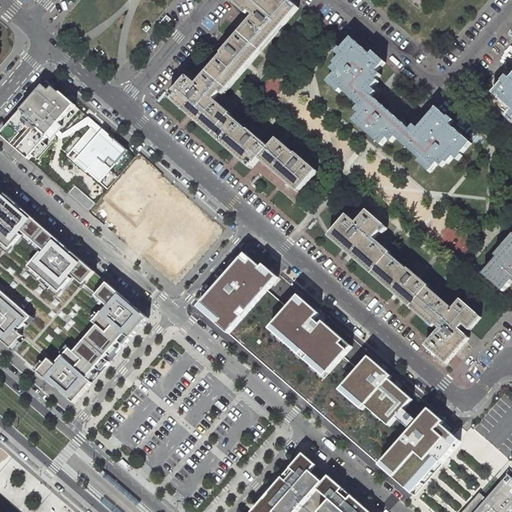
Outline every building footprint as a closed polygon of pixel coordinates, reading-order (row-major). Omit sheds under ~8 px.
[(260,47),(295,5),(289,0),(267,0),(266,1),(264,0),(235,0),(253,16),(227,47),(230,47),(260,47)] [(340,90),(358,107),(354,111),(359,115),(353,122),(381,147),(387,140),(391,144),(395,139),(420,161),(417,164),(429,175),(437,166),(441,169),(445,164),(447,166),(453,159),(457,163),(462,158),(460,156),(470,146),(449,126),(452,122),(448,118),(446,120),(435,110),(416,130),(412,135),(408,131),(371,97),(367,93),(371,89),(378,82),(376,80),(380,75),(377,71),(384,63),(373,53),(371,55),(350,37),(340,49),(339,48),(335,52),(339,56),(332,64),(334,66),(330,70),(334,74),(327,82),(338,92),(340,90)] [(171,96),(254,169),(263,159),(302,193),(317,174),(296,155),(295,156),(278,141),(271,150),(216,101),(264,47),(260,47),(230,47),(197,84),(189,77),(171,96)] [(505,85),(510,80),(507,76),(501,82),(503,83),(505,85)] [(511,77),(510,80),(505,85),(503,83),(492,94),(511,112),(511,114),(509,118),(511,120),(511,77)] [(79,108),(49,82),(1,136),(31,162),(79,108)] [(371,97),(375,92),(371,89),(367,93),(371,97)] [(100,124),(71,156),(109,189),(138,157),(100,124)] [(412,126),(408,131),(412,135),(416,130),(412,126)] [(109,189),(165,237),(145,261),(176,288),(227,229),(141,154),(138,157),(109,189)] [(85,263),(39,223),(37,226),(32,222),(34,219),(27,213),(26,215),(23,212),(25,211),(0,189),(0,336),(43,374),(42,375),(64,392),(63,393),(76,404),(149,319),(130,303),(129,304),(126,302),(128,301),(116,290),(113,293),(109,289),(111,286),(90,267),(87,270),(82,266),(85,263)] [(353,224),(347,219),(331,237),(361,264),(361,260),(442,330),(428,347),(448,364),(470,337),(462,330),(466,326),(470,330),(481,316),(463,301),(455,309),(432,289),(432,288),(410,269),(409,270),(392,255),(392,254),(376,240),(387,226),(369,211),(358,225),(352,219),(353,224)] [(511,243),(483,276),(502,293),(511,282),(511,243)] [(257,266),(242,253),(196,307),(230,336),(280,279),(260,262),(257,266)] [(319,313),(295,293),(265,327),(324,378),(353,347),(320,320),(317,324),(311,317),(319,313)] [(390,375),(366,355),(336,389),(360,409),(364,404),(387,378),(390,375)] [(413,400),(387,378),(364,404),(390,427),(413,400)] [(443,421),(426,407),(376,464),(414,495),(460,441),(439,423),(443,421)] [(294,466),(253,511),(371,511),(304,454),(294,466)] [(511,511),(511,478),(508,475),(506,477),(503,482),(502,482),(487,500),(485,499),(484,500),(478,495),(463,511),(511,511)]
